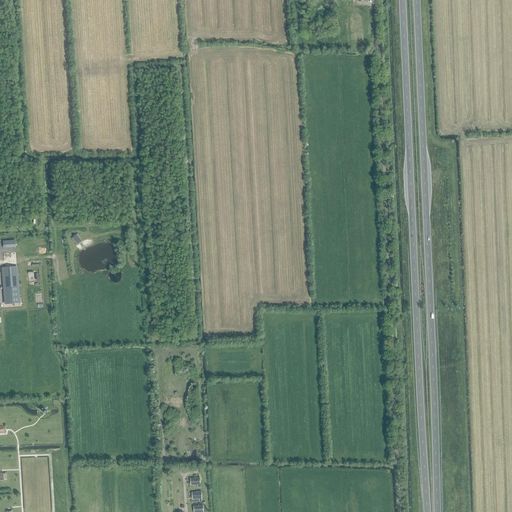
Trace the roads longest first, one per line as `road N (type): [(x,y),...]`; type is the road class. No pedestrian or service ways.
road 1 (trunk): [(402,0),(426,511)]
road 2 (unclassified): [(398,511),(377,0)]
road 3 (trunk): [(437,511),(416,0)]
